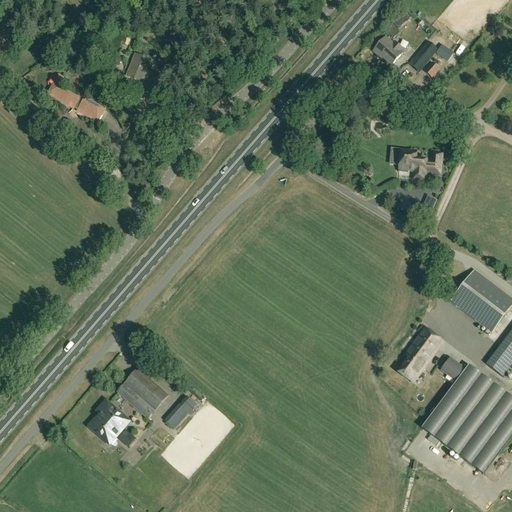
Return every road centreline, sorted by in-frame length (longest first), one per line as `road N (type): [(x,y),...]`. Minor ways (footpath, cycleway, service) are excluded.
road 1 (primary): [(0,432),(377,0)]
road 2 (unclassified): [(0,390),(124,248),(193,143),(335,0)]
road 3 (unclassified): [(0,469),(218,218),(282,158)]
road 4 (track): [(145,217),(0,71)]
road 5 (unclassified): [(282,158),(425,241)]
road 6 (track): [(491,131),(369,74)]
road 7 (track): [(425,241),(480,126)]
road 8 (unclassified): [(369,74),(350,80),(282,158)]
